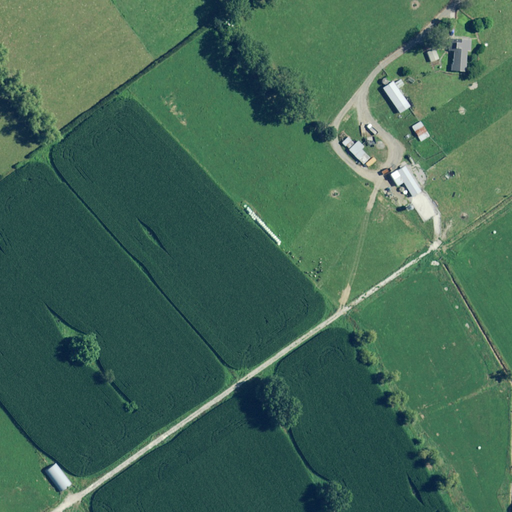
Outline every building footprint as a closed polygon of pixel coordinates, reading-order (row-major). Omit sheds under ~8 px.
[(467,71),(465,70),(466,56),(468,56),(468,51),(470,51),(471,40),(448,39),(448,51),(453,51),(452,65),(450,65),(450,71),(463,71),(463,74),(467,74),(467,71)] [(384,77),(380,80),(384,86),(381,88),(388,98),(386,99),(388,102),(390,101),(399,114),(409,106),(397,89),(404,85),(400,79),(398,80),(397,79),(392,82),(389,76),(385,79),(384,77)] [(417,137),(426,132),(420,121),(411,126),(417,137)] [(348,132),(351,128),(347,125),(341,131),(343,133),(346,130),(348,132)] [(426,132),(417,137),(420,141),(429,136),(426,132)] [(354,156),(363,165),(365,162),(371,168),(375,164),(360,149),(363,147),(357,141),(355,144),(348,137),(341,143),(344,146),(345,145),(349,149),(347,152),(352,157),(354,156)] [(420,192),(403,164),(399,166),(400,168),(389,175),(396,187),(403,183),(411,197),(420,192)] [(403,185),(397,188),(400,193),(402,193),(404,196),(408,194),(403,185)] [(71,484),(56,464),(46,471),(61,491),(71,484)]
